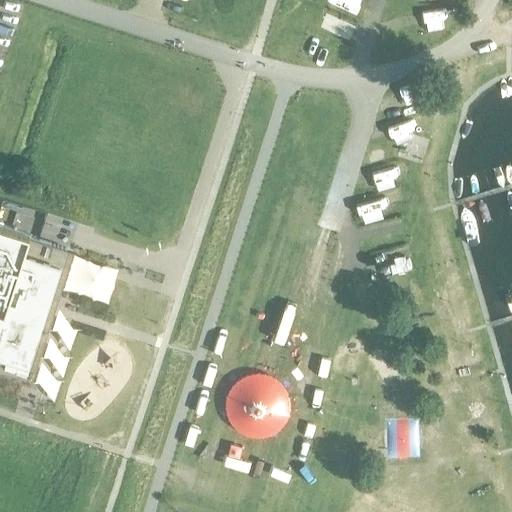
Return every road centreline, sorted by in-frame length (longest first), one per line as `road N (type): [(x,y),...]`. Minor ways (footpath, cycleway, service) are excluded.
road 1 (unclassified): [(511,27),(355,88),(51,0)]
road 2 (track): [(333,221),(335,299),(263,511)]
